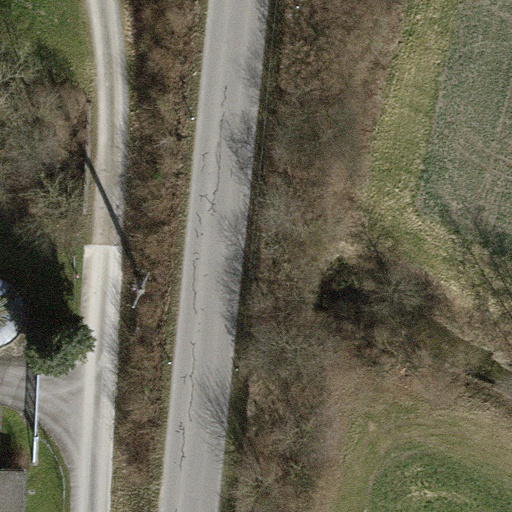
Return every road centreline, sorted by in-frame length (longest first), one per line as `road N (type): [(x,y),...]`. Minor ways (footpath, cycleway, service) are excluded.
road 1 (tertiary): [(189,511),(237,0)]
road 2 (track): [(93,0),(111,107),(100,388)]
